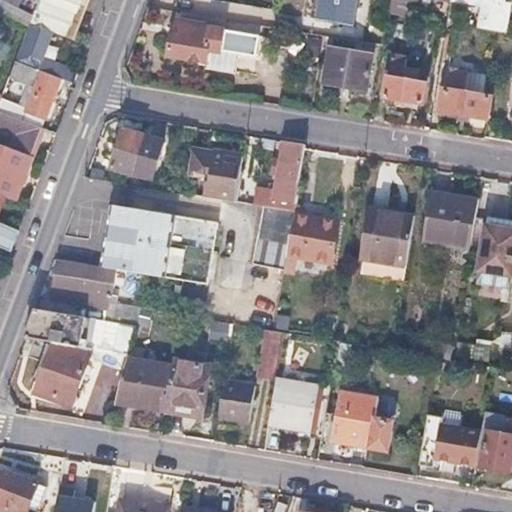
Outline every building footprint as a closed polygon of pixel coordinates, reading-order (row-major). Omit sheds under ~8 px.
[(0,0),(0,17),(25,31),(29,21),(36,0),(0,0)] [(38,0),(30,22),(50,30),(67,37),(80,0),(38,0)] [(316,0),(313,20),(351,26),(355,0),(316,0)] [(29,21),(25,31),(14,60),(41,70),(72,82),(75,72),(39,57),(50,30),(30,22),(29,21)] [(173,33),(170,32),(166,55),(203,61),(202,69),(231,74),(235,54),(218,51),(222,30),(175,22),(173,33)] [(346,52),(328,48),(321,84),(364,92),(370,56),(353,53),(354,48),(347,47),(346,52)] [(405,57),(389,54),(382,96),(420,104),(423,83),(416,82),(418,71),(403,69),(405,57)] [(25,105),(0,94),(0,111),(41,127),(59,79),(40,73),(41,70),(14,60),(9,72),(35,82),(25,105)] [(481,96),(442,89),(438,111),(484,119),(488,98),(481,96)] [(0,111),(0,126),(36,140),(41,127),(0,111)] [(161,142),(123,130),(110,169),(147,181),(161,142)] [(304,145),(282,142),(279,159),(287,160),(283,184),(296,186),(304,145)] [(29,159),(0,146),(0,190),(14,196),(29,159)] [(241,158),(190,149),(186,173),(197,175),(194,196),(203,197),(205,187),(235,192),(238,178),(241,158)] [(238,178),(235,192),(234,203),(254,206),(255,196),(257,189),(249,187),(250,180),(238,178)] [(235,192),(205,187),(203,197),(234,203),(235,192)] [(266,190),(257,189),(255,196),(265,198),(266,190)] [(265,198),(255,196),(254,206),(261,207),(292,213),(295,195),(266,190),(265,198)] [(0,246),(9,250),(17,228),(0,221),(0,201),(3,195),(0,194),(0,246)] [(475,204),(428,196),(421,239),(468,247),(475,204)] [(115,206),(104,268),(116,269),(181,280),(207,283),(218,222),(115,206)] [(292,213),(261,207),(251,264),(282,270),(282,269),(292,213)] [(413,217),(369,210),(360,263),(404,271),(413,217)] [(302,214),(292,213),(282,269),(291,271),(293,257),(323,262),(326,245),(331,245),(334,224),(301,218),(302,214)] [(511,222),(485,218),(484,226),(511,231),(511,222)] [(511,231),(484,226),(476,273),(505,277),(510,278),(511,264),(511,231)] [(104,268),(57,260),(51,299),(57,300),(55,313),(103,321),(108,296),(89,293),(91,285),(113,288),(116,269),(104,268)] [(505,277),(476,273),(474,283),(503,288),(505,277)] [(124,298),(108,296),(103,321),(119,324),(124,298)] [(55,313),(34,309),(23,337),(53,343),(84,349),(86,341),(81,340),(84,322),(97,327),(117,331),(111,354),(127,356),(132,338),(134,327),(135,326),(119,324),(103,321),(55,313)] [(143,330),(134,327),(132,338),(141,341),(143,330)] [(272,329),(264,328),(258,367),(273,370),(280,331),(272,329)] [(108,345),(92,342),(91,350),(92,350),(106,353),(108,345)] [(84,349),(53,343),(34,393),(73,404),(92,350),(91,350),(84,349)] [(356,346),(345,344),(343,354),(354,355),(356,346)] [(171,364),(127,356),(115,402),(164,410),(171,364)] [(172,361),(171,364),(164,410),(187,413),(188,405),(203,407),(210,367),(172,361)] [(254,382),(224,377),(217,414),(248,419),(254,382)] [(315,387),(274,380),(266,425),(307,431),(315,387)] [(375,400),(339,394),(331,442),(367,449),(367,448),(372,418),(375,400)] [(203,407),(188,405),(187,413),(202,416),(203,407)] [(438,417),(427,415),(418,461),(432,463),(432,459),(472,466),(478,430),(460,427),(462,415),(439,411),(438,417)] [(390,421),(372,418),(367,448),(385,451),(390,421)] [(511,457),(511,436),(486,431),(479,467),(509,472),(511,457)] [(36,483),(3,470),(0,477),(0,511),(24,511),(26,508),(36,483)] [(45,486),(36,483),(26,508),(36,511),(45,486)] [(138,503),(134,502),(132,511),(167,511),(170,495),(141,490),(138,503)] [(93,511),(95,502),(57,496),(54,511),(93,511)] [(132,511),(134,502),(119,499),(117,511),(132,511)]
